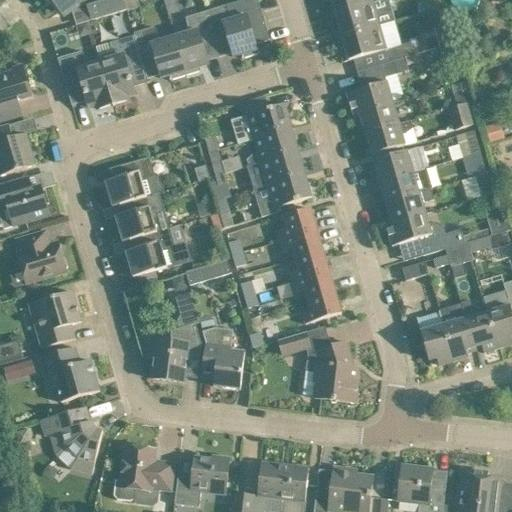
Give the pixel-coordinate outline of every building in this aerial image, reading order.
[(51,0),(58,9),(64,17),(69,14),(77,8),(80,9),(79,12),(89,9),(92,21),(111,15),(127,11),(123,0),(107,0),(95,4),(91,0),(51,0)] [(371,0),(331,0),(336,15),(373,4),(371,0)] [(379,27),(395,22),(388,0),(385,0),(373,4),(336,15),(342,38),(379,27)] [(441,0),(426,0),(430,11),(444,7),(441,0)] [(226,6),(206,12),(220,58),(221,58),(220,56),(232,52),(232,54),(233,58),(242,56),(243,58),(242,59),(242,60),(261,54),(260,53),(259,53),(256,46),(256,45),(266,42),(270,41),(260,4),(259,1),(254,2),(249,4),(248,16),(233,21),(226,6)] [(445,8),(428,13),(433,28),(449,23),(445,8)] [(188,32),(174,37),(186,76),(203,72),(202,70),(201,71),(201,68),(209,65),(208,62),(207,60),(219,56),(219,58),(220,58),(206,12),(186,18),(188,32)] [(344,63),(363,57),(372,55),(376,67),(404,59),(417,54),(414,42),(386,50),(379,27),(342,38),(344,45),(339,47),(344,63)] [(154,28),(134,34),(134,36),(143,64),(148,80),(149,79),(148,77),(160,74),(160,76),(162,80),(170,77),(171,80),(170,80),(170,81),(186,76),(174,37),(160,41),(154,28)] [(113,53),(99,57),(113,105),(129,101),(127,97),(135,95),(127,69),(143,64),(134,36),(110,44),(113,53)] [(454,44),(438,49),(441,58),(456,54),(454,44)] [(77,54),(58,59),(66,87),(82,83),(89,108),(97,106),(98,110),(113,105),(99,57),(85,62),(82,52),(77,54)] [(404,59),(376,67),(365,70),(370,88),(347,94),(354,116),(360,115),(393,104),(404,100),(396,75),(408,71),(404,59)] [(0,122),(22,116),(18,102),(32,98),(23,66),(3,72),(4,75),(0,76),(0,122)] [(457,107),(467,104),(463,93),(454,96),(457,106),(457,107)] [(244,118),(232,121),(237,140),(238,145),(254,140),(292,129),(285,106),(269,110),(265,98),(241,105),(244,118)] [(393,104),(360,115),(366,135),(399,125),(393,104)] [(455,131),(473,125),(467,104),(457,107),(457,106),(448,109),(453,125),(455,131)] [(411,121),(399,125),(366,135),(372,156),(405,146),(403,137),(412,129),(411,121)] [(489,144),(505,139),(500,123),(484,128),(489,144)] [(0,175),(0,177),(5,175),(16,172),(36,166),(26,135),(18,137),(14,125),(0,128),(0,175)] [(253,154),(246,160),(248,167),(261,163),(298,152),(292,129),(254,140),(258,153),(253,154)] [(471,157),(481,154),(474,132),(467,135),(465,135),(456,138),(459,146),(463,158),(471,155),(471,157)] [(205,139),(208,151),(218,148),(215,136),(205,139)] [(393,156),(374,162),(380,183),(424,170),(418,149),(407,152),(393,156)] [(298,152),(261,163),(268,186),(305,175),(298,152)] [(471,155),(463,158),(469,180),(477,177),(493,173),(492,172),(486,174),(481,154),(471,157),(471,155)] [(113,181),(106,183),(108,190),(113,208),(121,206),(160,194),(149,158),(110,170),(113,181)] [(213,167),(216,177),(225,174),(222,165),(213,167)] [(206,166),(195,170),(198,183),(210,179),(206,166)] [(424,170),(380,183),(386,204),(430,190),(424,170)] [(484,197),(490,196),(499,193),(493,173),(477,177),(484,197)] [(228,184),(225,174),(216,177),(219,187),(228,184)] [(263,202),(259,208),(261,217),(276,213),(275,210),(293,205),(312,199),(305,175),(268,186),(272,199),(263,202)] [(13,227),(31,222),(50,216),(47,205),(49,204),(45,192),(43,192),(42,187),(32,190),(29,179),(10,184),(0,187),(0,212),(8,210),(13,227)] [(391,221),(385,222),(386,226),(426,214),(422,203),(433,200),(430,190),(386,204),(391,221)] [(131,241),(170,229),(160,194),(121,206),(123,216),(116,218),(118,226),(123,243),(131,241)] [(211,202),(196,206),(200,219),(214,215),(211,202)] [(226,205),(219,207),(220,210),(221,213),(220,214),(225,230),(226,230),(233,227),(227,208),(226,205)] [(311,210),(292,215),(283,218),(287,230),(278,232),(281,242),(317,231),(311,210)] [(215,232),(225,230),(220,214),(211,217),(215,232)] [(426,214),(386,226),(393,247),(418,240),(423,257),(446,250),(465,244),(463,237),(463,236),(462,232),(445,237),(442,226),(435,223),(429,225),(426,214)] [(186,244),(175,247),(170,229),(131,241),(134,251),(126,253),(128,261),(133,278),(153,273),(168,268),(191,261),(186,244)] [(467,244),(488,238),(492,237),(490,229),(463,236),(463,237),(465,244),(467,244)] [(317,231),(281,242),(284,252),(293,249),(296,260),(323,252),(317,231)] [(27,285),(48,279),(67,273),(66,270),(68,267),(65,259),(62,257),(58,242),(51,245),(47,232),(27,238),(16,240),(20,254),(18,254),(27,285)] [(491,247),(488,238),(467,244),(470,253),(491,247)] [(239,241),(228,244),(232,256),(243,253),(239,241)] [(465,244),(446,250),(447,256),(450,264),(451,268),(462,264),(473,261),(470,253),(467,244),(465,244)] [(290,273),(293,283),(329,272),(323,252),(296,260),(299,271),(290,273)] [(243,253),(232,256),(235,268),(246,265),(243,253)] [(450,264),(447,256),(433,260),(436,268),(450,264)] [(231,274),(228,261),(185,273),(189,286),(231,274)] [(406,282),(425,276),(428,275),(424,263),(402,269),(406,282)] [(305,291),(308,301),(336,293),(329,272),(293,283),(296,293),(305,291)] [(171,280),(175,292),(187,288),(183,276),(171,280)] [(506,291),(483,298),(488,312),(499,349),(511,345),(511,338),(511,337),(511,281),(504,284),(506,291)] [(251,282),(241,285),(245,298),(255,295),(251,282)] [(42,349),(56,345),(75,340),(71,326),(82,323),(73,293),(29,306),(42,349)] [(201,324),(192,293),(175,298),(180,316),(177,322),(179,329),(195,324),(196,324),(196,325),(201,324)] [(306,325),(323,320),(342,315),(336,293),(308,301),(311,312),(303,315),(306,325)] [(255,295),(245,298),(248,309),(258,306),(255,295)] [(474,312),(472,309),(471,302),(461,305),(463,311),(474,348),(482,346),(484,354),(498,349),(488,312),(478,315),(474,312)] [(467,350),(474,348),(463,311),(463,313),(456,315),(457,321),(444,325),(454,362),(469,358),(467,350)] [(454,362),(444,325),(440,313),(417,320),(419,325),(429,361),(437,359),(439,367),(454,362)] [(248,321),(250,329),(261,327),(258,318),(248,321)] [(199,365),(202,345),(202,344),(196,325),(196,324),(195,324),(191,326),(172,332),(170,342),(152,339),(149,358),(155,358),(152,380),(184,384),(186,363),(199,365)] [(215,379),(214,383),(214,387),(221,388),(241,390),(243,371),(245,353),(231,351),(231,347),(226,346),(220,345),(215,329),(203,332),(206,344),(202,378),(215,379)] [(260,333),(249,337),(253,348),(264,344),(260,333)] [(310,348),(305,333),(278,341),(282,357),(310,348)] [(0,361),(22,355),(18,342),(0,346),(0,361)] [(306,368),(306,372),(318,373),(315,397),(315,399),(355,404),(359,379),(357,379),(357,375),(358,368),(348,367),(349,361),(351,360),(346,343),(308,354),(306,368)] [(62,404),(81,398),(100,392),(91,361),(80,364),(75,348),(42,358),(49,385),(56,383),(62,404)] [(31,360),(22,363),(26,376),(35,373),(31,360)] [(90,423),(86,409),(86,408),(66,414),(41,422),(46,438),(51,436),(57,456),(72,470),(92,475),(98,452),(103,432),(102,432),(101,434),(96,433),(92,429),(91,424),(93,423),(93,422),(90,423)] [(30,429),(15,434),(19,448),(20,448),(27,446),(27,444),(31,442),(30,437),(32,436),(30,429)] [(134,499),(135,491),(152,493),(152,490),(172,493),(175,464),(156,462),(157,451),(124,447),(120,482),(115,482),(114,496),(117,501),(131,502),(134,499)] [(176,497),(175,505),(199,508),(201,492),(202,487),(223,490),(222,495),(225,495),(227,479),(230,459),(212,457),(212,461),(195,459),(193,479),(178,477),(176,497)] [(307,489),(309,469),(262,463),(259,483),(258,497),(253,496),(251,511),(281,511),(283,501),(305,503),(307,489)] [(443,511),(445,492),(431,490),(433,470),(402,466),(398,502),(419,504),(418,511),(443,511)] [(369,511),(371,497),(374,477),(357,475),(358,471),(334,468),(331,491),(319,490),(320,483),(318,483),(314,511),(369,511)] [(443,511),(511,511),(511,507),(500,502),(502,481),(502,480),(488,478),(489,473),(463,470),(461,490),(459,508),(444,506),(443,511)] [(234,511),(251,511),(253,496),(236,494),(234,511)]
